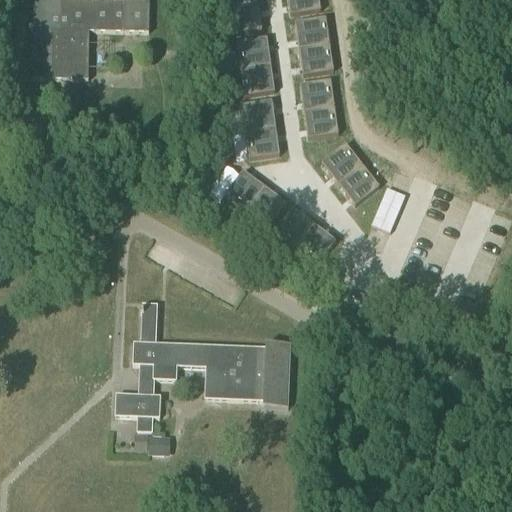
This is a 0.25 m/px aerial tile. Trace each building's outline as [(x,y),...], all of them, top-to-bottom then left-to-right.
[(270,0),(240,0),(244,31),(273,28),(270,0)] [(322,0),(293,0),(295,24),(325,21),(322,0)] [(89,36),(124,37),(149,37),(149,5),(125,5),(61,3),(33,3),(32,84),(52,84),(88,85),(89,36)] [(332,31),(304,34),(309,85),(338,82),(332,31)] [(278,51),(250,54),(255,105),(284,102),(278,51)] [(337,91),(308,94),(313,146),(343,142),(337,91)] [(282,112),(254,116),(259,167),(288,164),(282,112)] [(350,153),(321,156),(326,208),(355,205),(350,153)] [(237,169),(223,196),(270,222),(284,197),(237,169)] [(386,193),(371,230),(389,238),(405,201),(386,193)] [(290,205),(276,231),(321,257),(335,230),(290,205)] [(156,349),(157,310),(142,309),(142,315),(140,315),(140,318),(142,319),(141,349),(133,348),(132,370),(139,371),(138,401),(115,400),(115,422),(138,423),(137,437),(152,438),(152,436),(152,423),(159,424),(160,401),(153,401),(154,385),(176,386),(177,372),(206,373),(204,405),(263,407),(263,411),(262,411),(262,412),(288,413),(288,412),(287,412),(290,350),(291,349),(265,348),(265,349),(266,349),(266,353),(156,349)] [(148,460),(169,461),(170,442),(165,442),(165,436),(152,435),(152,442),(149,441),(148,460)] [(134,439),(134,455),(147,456),(148,439),(134,439)]
